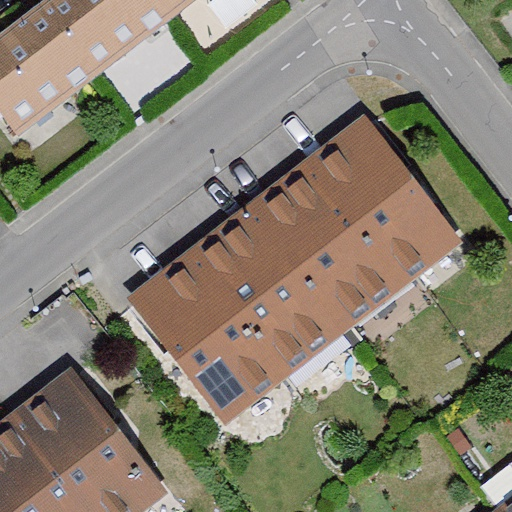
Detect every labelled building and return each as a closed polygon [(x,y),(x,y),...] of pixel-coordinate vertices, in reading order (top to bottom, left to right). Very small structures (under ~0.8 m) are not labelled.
[(104,84),(182,26),(161,0),(81,0),(57,19),(104,84)] [(161,0),(182,26),(216,0),(161,0)] [(0,105),(26,141),(104,84),(57,19),(0,59),(0,105)] [(372,134),(314,177),(403,297),(462,255),(372,134)] [(314,177),(252,225),(344,343),(403,297),(314,177)] [(252,225),(199,267),(291,383),(344,343),(252,225)] [(199,267),(136,316),(228,432),(291,383),(199,267)] [(72,390),(21,428),(85,511),(160,511),(166,508),(72,390)] [(85,511),(21,428),(0,443),(0,511),(85,511)]
